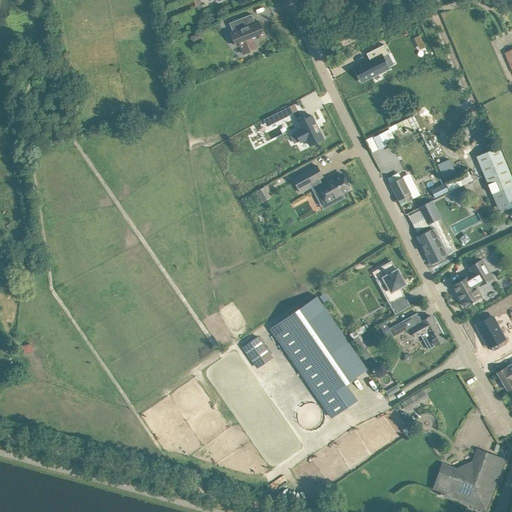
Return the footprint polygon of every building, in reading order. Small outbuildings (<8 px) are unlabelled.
[(264,35),(259,22),(255,23),(251,14),(229,23),(233,32),(231,33),(236,46),(240,44),(243,54),(256,49),(253,39),(264,35)] [(364,62),(354,67),(357,72),(362,82),(371,77),(388,68),(383,57),(389,54),(386,48),(384,44),(366,53),(370,60),(365,63),(364,62)] [(29,106),(27,117),(40,121),(43,110),(29,106)] [(290,106),(272,115),(276,122),(294,113),(293,112),(290,106)] [(301,129),(295,132),(300,142),(306,139),(310,145),(323,139),(311,115),(298,122),(301,129)] [(411,116),(407,118),(413,130),(417,128),(411,116)] [(389,129),(384,132),(388,139),(393,137),(391,133),(398,130),(404,127),(401,121),(395,124),(388,128),(389,129)] [(373,136),(365,140),(372,152),(379,148),(379,149),(390,143),(388,139),(384,132),(373,137),(373,136)] [(511,178),(499,147),(476,156),(492,193),(499,212),(511,206),(511,178)] [(449,161),(438,166),(444,180),(455,176),(449,161)] [(319,189),(326,202),(350,189),(342,174),(323,185),(319,179),(323,177),(316,165),(293,178),(300,192),(313,186),(316,191),(319,189)] [(468,172),(445,183),(448,191),(471,179),(468,172)] [(411,194),(402,177),(390,183),(398,200),(411,194)] [(431,190),(435,198),(448,191),(445,183),(431,190)] [(266,192),(259,196),(261,200),(269,196),(266,192)] [(430,202),(420,207),(428,224),(438,219),(430,202)] [(443,246),(434,228),(417,237),(431,263),(446,256),(441,247),(443,246)] [(485,246),(472,252),(478,262),(481,260),(490,255),(485,246)] [(468,277),(453,286),(458,294),(456,295),(460,301),(461,300),(466,307),(481,298),(474,287),(479,284),(480,285),(492,278),(481,260),(478,262),(469,267),(474,275),(469,278),(468,277)] [(395,270),(391,262),(381,268),(387,279),(380,284),(390,302),(402,295),(398,288),(406,284),(401,275),(398,269),(395,270)] [(484,291),(486,302),(489,308),(505,299),(497,284),(484,291)] [(324,291),(317,296),(323,304),(329,300),(324,291)] [(276,335),(332,417),(357,400),(346,384),(367,369),(323,304),(317,296),(278,323),(283,330),(276,335)] [(398,301),(390,305),(395,314),(402,310),(398,301)] [(444,341),(430,316),(422,321),(422,322),(411,328),(415,337),(421,334),(423,337),(422,338),(429,349),(444,341)] [(492,316),(476,324),(489,348),(491,346),(494,351),(502,347),(499,342),(505,339),(492,316)] [(406,328),(402,320),(388,327),(393,335),(406,328)] [(364,327),(350,335),(353,341),(361,336),(367,332),(364,327)] [(361,336),(353,341),(361,352),(368,348),(361,336)] [(271,357),(258,337),(243,347),(256,367),(271,357)] [(511,363),(497,373),(507,390),(511,387),(511,363)] [(377,366),(371,370),(374,375),(380,371),(377,366)] [(423,390),(402,403),(407,411),(428,398),(423,390)] [(404,412),(400,414),(407,423),(410,421),(404,412)] [(485,510),(503,460),(486,453),(478,450),(473,464),(471,463),(459,469),(458,471),(442,465),(439,473),(433,490),(440,493),(439,495),(443,496),(443,494),(479,507),(485,510)]
